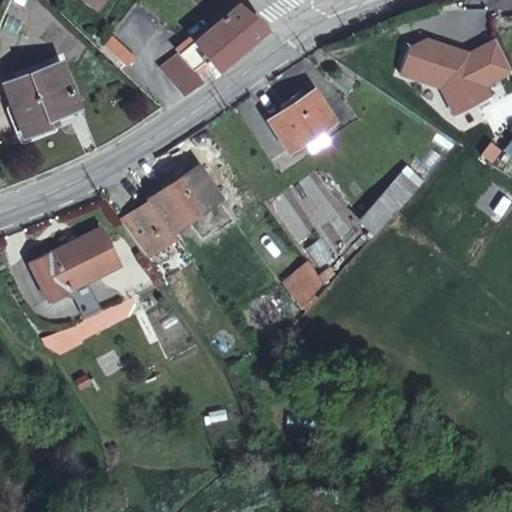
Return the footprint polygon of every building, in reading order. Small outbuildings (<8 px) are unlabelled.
[(85,0),(97,9),(104,0),(85,0)] [(195,41),(220,72),(264,37),(263,25),(238,6),(195,41)] [(105,45),(128,67),(135,59),(113,39),(110,36),(104,44),(105,45)] [(440,88),(454,116),(490,98),(484,86),(499,79),(484,47),(469,55),(424,40),(408,48),(399,74),(440,88)] [(181,52),(206,83),(220,72),(195,41),(181,52)] [(496,41),(484,47),(499,79),(511,72),(496,41)] [(161,67),(185,97),(206,83),(181,52),(161,67)] [(79,105),(61,59),(4,81),(25,134),(49,125),(47,118),(79,105)] [(314,91),(269,120),(289,152),(335,122),(314,91)] [(199,168),(150,199),(152,202),(171,231),(220,201),(199,168)] [(381,197),(394,209),(417,187),(403,175),(381,197)] [(377,232),(397,212),(394,209),(381,197),(362,217),(377,232)] [(120,222),(146,258),(177,240),(171,231),(152,202),(120,222)] [(99,229),(30,263),(48,300),(69,290),(83,317),(100,309),(86,281),(117,266),(99,229)] [(326,284),(311,263),(294,275),(296,277),(313,301),(326,284)] [(286,284),(306,310),(313,301),(296,277),(286,284)] [(70,327),(76,339),(132,312),(126,300),(70,327)] [(70,327),(36,344),(54,353),(77,341),(76,339),(70,327)]
